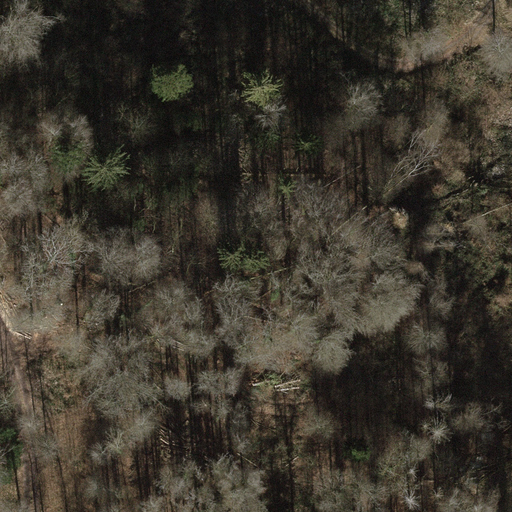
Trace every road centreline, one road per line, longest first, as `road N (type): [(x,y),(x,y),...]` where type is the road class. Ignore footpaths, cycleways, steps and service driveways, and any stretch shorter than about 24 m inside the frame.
road 1 (track): [(490,0),(463,45),(420,66),(362,55),(302,0)]
road 2 (track): [(0,324),(27,393),(31,511)]
